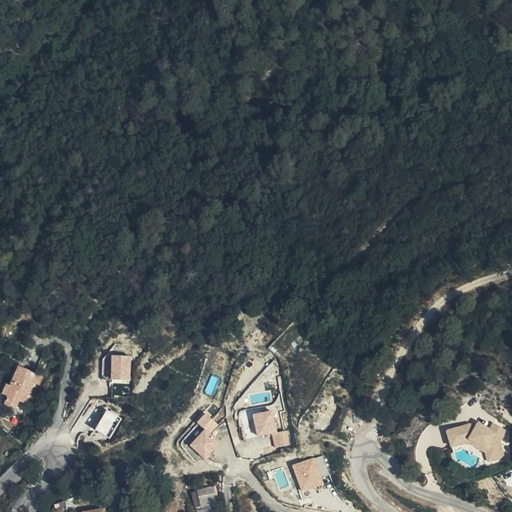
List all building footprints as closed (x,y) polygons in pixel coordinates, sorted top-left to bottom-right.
[(42,370),(46,362),(26,353),(15,374),(19,376),(14,383),(9,392),(21,398),(27,389),(30,391),(33,383),(36,383),(42,370)] [(133,380),(132,355),(113,355),(114,393),(120,393),(120,381),(133,380)] [(19,376),(15,374),(11,372),(6,380),(14,383),(19,376)] [(275,410),(254,413),(259,437),(273,434),(276,447),(291,444),(288,429),(279,430),(275,410)] [(223,443),(212,432),(220,424),(208,412),(198,422),(206,430),(191,445),(207,460),(223,443)] [(245,431),(256,430),(254,416),(243,418),(245,431)] [(510,447),(508,449),(510,459),(511,458),(511,426),(506,422),(503,426),(500,424),(495,420),(471,426),(473,434),(477,433),(478,437),(490,434),(510,447)] [(199,424),(184,442),(190,446),(205,429),(199,424)] [(477,433),(473,434),(475,442),(491,438),(508,449),(510,447),(490,434),(478,437),(477,433)] [(303,492),(325,483),(323,476),(331,473),(323,453),(293,465),(303,492)] [(197,511),(215,511),(219,511),(213,486),(192,491),(197,511)] [(115,498),(80,504),(80,505),(81,511),(117,511),(116,502),(115,498)]
